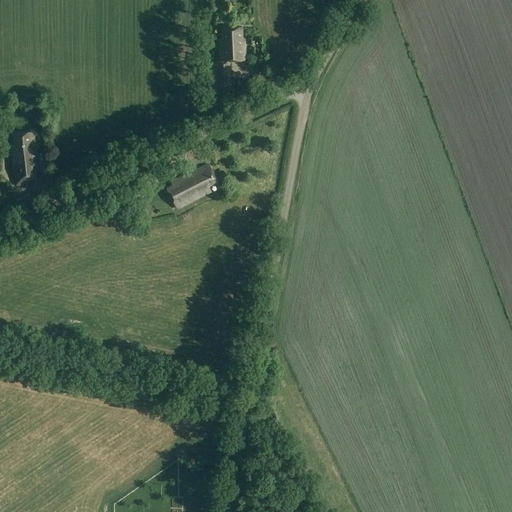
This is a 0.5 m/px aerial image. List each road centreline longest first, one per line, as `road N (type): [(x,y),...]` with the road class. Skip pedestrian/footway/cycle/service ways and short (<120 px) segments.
road 1 (unclassified): [(230,511),(307,93)]
road 2 (unclassified): [(0,233),(287,94),(307,93)]
road 3 (track): [(0,346),(247,402)]
